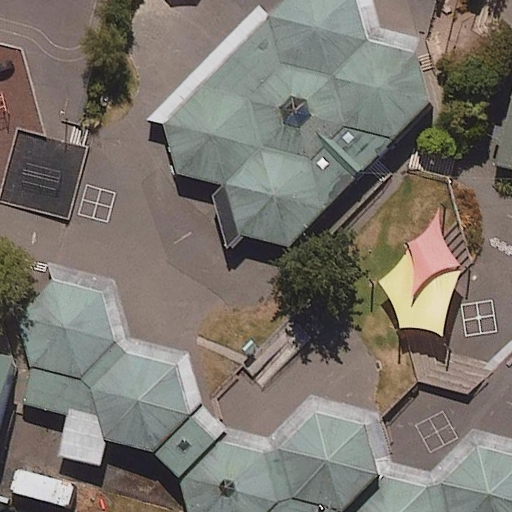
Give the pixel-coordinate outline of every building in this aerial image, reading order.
[(262,4),(153,116),(171,123),(187,172),(223,179),(247,230),(295,241),(435,95),(419,34),(382,18),(377,0),(284,0),(272,14),(262,4)] [(511,114),(498,168),(511,171),(511,114)] [(118,276),(46,264),(18,320),(35,363),(84,374),(110,439),(161,447),(183,475),(194,511),(511,511),(511,433),(477,426),(436,469),(394,461),(385,408),(317,393),(272,435),(230,427),(205,403),(191,349),(135,338),(118,276)] [(28,368),(0,360),(0,470),(2,471),(28,368)] [(73,477),(20,464),(14,491),(66,503),(73,477)]
